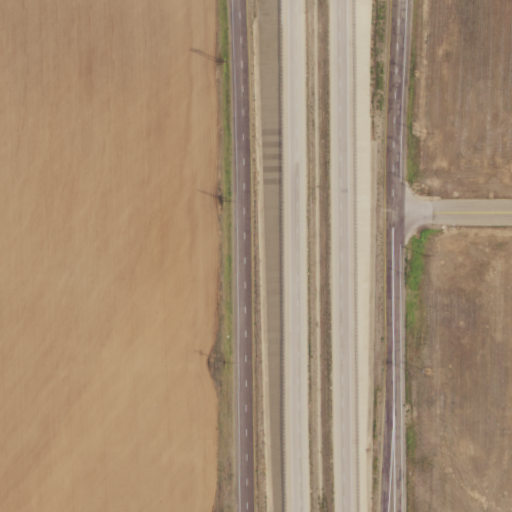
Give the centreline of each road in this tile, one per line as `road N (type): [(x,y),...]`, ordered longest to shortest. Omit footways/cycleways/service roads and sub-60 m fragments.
road 1 (secondary): [(240,0),(248,511)]
road 2 (motorway): [(341,511),(338,0)]
road 3 (motorway): [(295,0),(298,511)]
road 4 (secondary): [(399,511),(400,0)]
road 5 (motorway): [(384,511),(395,294)]
